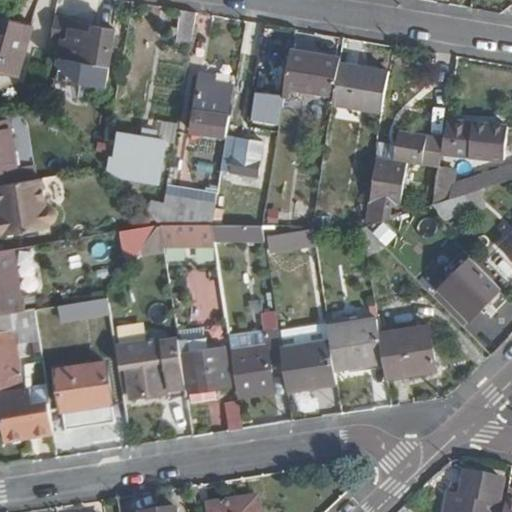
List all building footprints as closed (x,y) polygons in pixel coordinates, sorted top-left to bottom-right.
[(191,46),(196,15),(181,12),(176,43),(191,46)] [(0,71),(19,76),(34,25),(0,15),(0,71)] [(108,67),(115,31),(93,27),(92,34),(71,31),(72,24),(54,20),(51,40),(61,42),(58,59),(108,67)] [(339,65),(340,60),(313,55),(312,61),(290,58),(284,101),(303,103),(305,94),(334,99),(339,65)] [(381,115),(388,73),(339,65),(334,99),(333,107),(381,115)] [(230,120),(224,119),(229,87),(200,83),(191,133),(227,140),(230,120)] [(246,121),(276,126),(281,96),(251,92),(246,121)] [(16,168),(7,121),(0,122),(0,184),(33,180),(38,179),(35,165),(16,168)] [(497,161),(502,130),(448,121),(443,153),(497,161)] [(162,159),(165,133),(121,125),(118,151),(162,159)] [(424,165),(429,135),(401,131),(396,161),(378,157),(372,204),(400,208),(407,162),(424,165)] [(259,179),(265,146),(227,140),(222,174),(259,179)] [(123,172),(125,157),(111,155),(109,170),(123,172)] [(451,201),(511,181),(511,167),(455,183),(451,201)] [(46,216),(47,210),(45,204),(39,202),(36,202),(33,180),(0,184),(0,232),(39,226),(38,219),(42,219),(46,216)] [(214,226),(217,207),(166,199),(161,226),(166,226),(209,226),(214,226)] [(379,221),(369,234),(384,246),(394,234),(379,221)] [(130,269),(161,226),(123,233),(130,269)] [(209,239),(209,226),(166,226),(166,239),(209,239)] [(268,243),(266,227),(214,226),(216,242),(268,243)] [(351,249),(348,233),(318,237),(320,253),(351,249)] [(511,239),(503,249),(511,258),(511,239)] [(22,312),(13,250),(0,251),(0,315),(15,313),(22,312)] [(469,322),(500,291),(470,261),(438,289),(469,322)] [(190,270),(191,316),(217,316),(216,270),(190,270)] [(55,307),(58,323),(107,313),(104,297),(55,307)] [(39,319),(38,310),(22,312),(15,313),(15,322),(17,322),(39,319)] [(0,387),(26,383),(17,322),(15,322),(15,313),(0,315),(0,387)] [(380,333),(378,320),(330,327),(332,343),(336,367),(385,360),(380,333)] [(437,369),(431,326),(380,333),(385,360),(387,377),(437,369)] [(270,364),(285,362),(284,350),(281,331),(265,333),(266,348),(236,352),(242,396),(273,392),(270,364)] [(168,394),(159,343),(118,348),(121,369),(129,368),(133,399),(168,394)] [(336,367),(332,343),(284,350),(285,362),(290,394),(339,387),(336,367)] [(230,385),(224,346),(184,352),(190,391),(230,385)] [(114,403),(107,362),(59,369),(64,404),(78,402),(78,408),(114,403)] [(55,431),(51,407),(38,408),(35,390),(1,395),(8,440),(55,431)] [(244,430),(240,402),(224,404),(228,432),(244,430)] [(192,438),(188,405),(167,408),(171,441),(192,438)] [(493,511),(494,506),(500,506),(504,483),(463,477),(459,500),(447,499),(444,511),(493,511)] [(260,511),(257,492),(207,499),(209,511),(260,511)]
